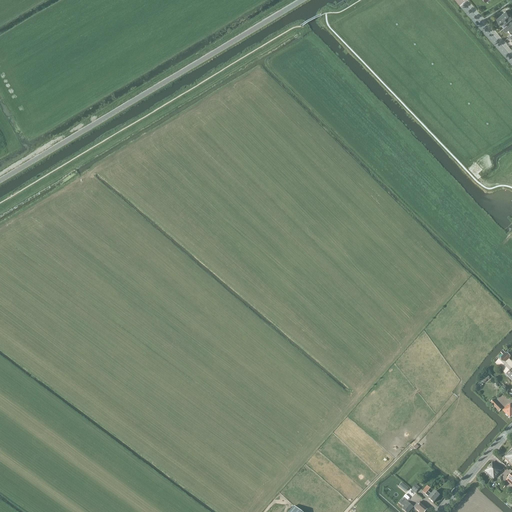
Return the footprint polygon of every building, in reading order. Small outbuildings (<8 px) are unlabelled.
[(508,24),(511,21),(511,20),(511,16),(509,13),(509,14),(507,12),(498,20),(501,23),(504,20),(508,24)] [(511,32),(511,20),(511,21),(508,24),(503,28),(506,32),(509,29),(511,32)] [(501,358),(496,363),(511,381),(511,362),(509,359),(510,359),(510,356),(507,354),(505,354),(501,358)] [(499,412),(502,409),(493,400),(489,404),(492,407),(493,406),(499,412)] [(510,419),(511,417),(511,404),(511,403),(509,406),(508,405),(502,411),(510,419)] [(497,477),(503,471),(493,462),(488,468),(484,472),(493,480),(495,477),(496,478),(497,477)] [(416,493),(420,488),(416,485),(412,489),(416,493)] [(429,497),(428,499),(434,503),(440,496),(434,492),(431,495),(428,492),(431,489),(427,486),(422,492),(426,495),(429,497)] [(405,500),(401,505),(404,507),(402,509),(405,511),(409,511),(414,507),(408,502),(405,500)] [(420,502),(415,508),(419,511),(426,511),(428,510),(420,502)]
